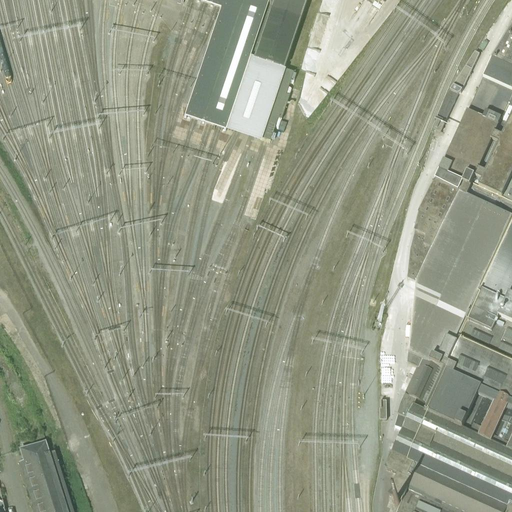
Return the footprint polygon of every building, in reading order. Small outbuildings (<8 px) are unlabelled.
[(170,0),(181,4),(182,0),(189,0),(220,10),(183,119),(259,144),(260,141),(270,144),(277,121),(281,122),(289,99),(285,97),(293,75),(283,72),(306,0),(170,0)] [(384,4),(383,4),(385,0),(365,0),(365,1),(372,6),(371,8),(378,12),(384,4)] [(390,497),(403,503),(398,511),(511,511),(511,27),(491,62),(492,62),(471,108),(468,114),(445,165),(436,184),(419,217),(420,217),(415,235),(411,252),(408,280),(417,284),(409,354),(408,365),(418,370),(408,392),(405,397),(401,407),(398,417),(409,420),(403,432),(404,432),(386,471),(399,476),(390,497)] [(440,134),(458,96),(461,94),(462,91),(479,56),(475,54),(449,95),(436,122),(436,123),(434,130),(440,134)] [(66,511),(45,443),(18,451),(22,463),(18,465),(32,511),(66,511)]
